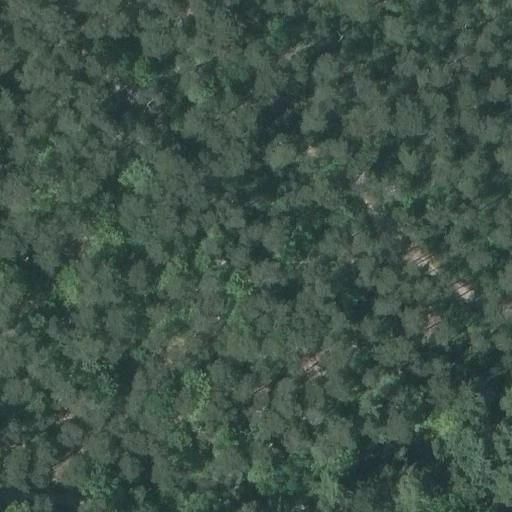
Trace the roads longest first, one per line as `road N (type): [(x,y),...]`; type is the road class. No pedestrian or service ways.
road 1 (track): [(30,0),(56,34),(271,207),(395,245)]
road 2 (track): [(95,505),(227,506),(357,486),(511,404)]
road 3 (track): [(395,245),(511,314)]
